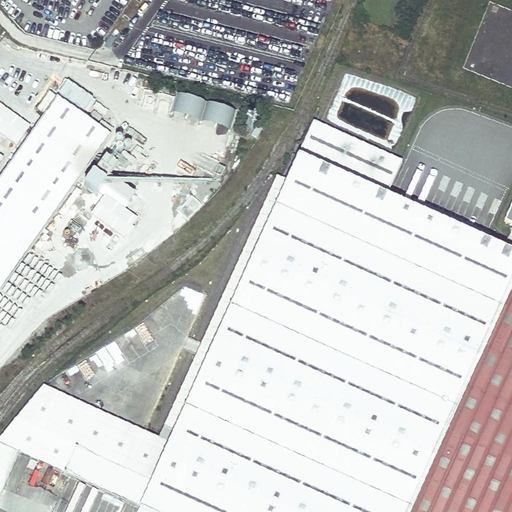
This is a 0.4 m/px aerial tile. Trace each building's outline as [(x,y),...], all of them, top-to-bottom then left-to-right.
[(511,41),(477,31),(464,71),(511,85),(511,55),(509,55),(511,43),(511,41)] [(0,283),(108,133),(47,90),(34,109),(41,114),(0,170),(0,283)] [(138,511),(511,511),(511,249),(504,246),(389,194),(403,161),(315,121),(288,181),(278,176),(159,437),(45,385),(0,440),(0,500),(22,453),(141,507),(138,511)] [(163,308),(133,326),(140,338),(145,340),(163,329),(166,320),(191,329),(204,292),(187,287),(166,299),(163,308)] [(162,391),(170,374),(159,369),(151,385),(162,391)]
